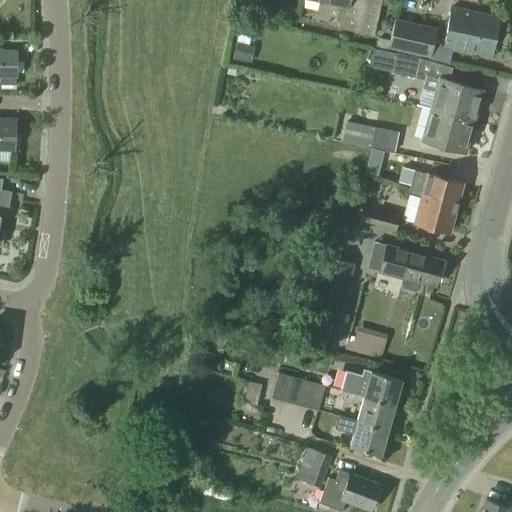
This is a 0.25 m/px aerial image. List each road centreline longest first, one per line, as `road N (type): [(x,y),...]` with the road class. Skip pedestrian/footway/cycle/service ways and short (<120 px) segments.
road 1 (residential): [(32,313),(55,130),(52,0)]
road 2 (residential): [(511,342),(492,315),(480,261),(511,150)]
road 3 (secondary): [(423,511),(456,464),(511,409)]
road 4 (residential): [(0,438),(32,313)]
